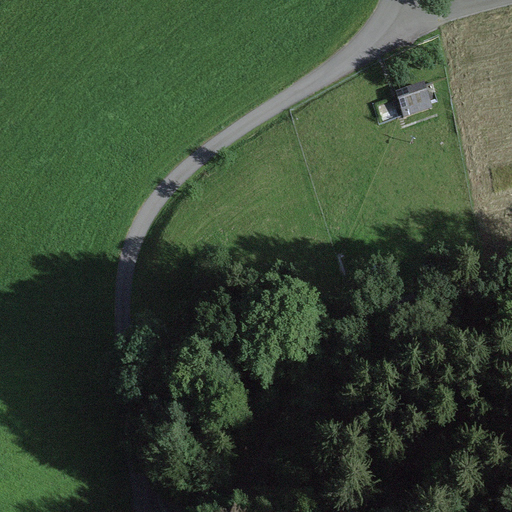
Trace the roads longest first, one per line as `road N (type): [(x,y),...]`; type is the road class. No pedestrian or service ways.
road 1 (unclassified): [(392,12),(377,43),(335,79),(223,143),(176,186),(147,232),(130,277),(129,358),(146,511)]
road 2 (track): [(220,511),(261,470),(313,377),(359,335),(408,302),(511,272)]
road 3 (unclassified): [(392,12),(435,19),(511,5)]
